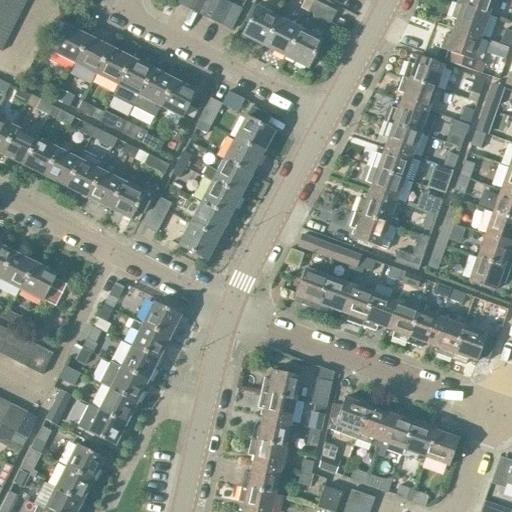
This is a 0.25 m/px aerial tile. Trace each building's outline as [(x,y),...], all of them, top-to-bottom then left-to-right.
[(2,0),(0,0),(0,1),(0,12),(16,20),(22,10),(2,0)] [(2,0),(22,10),(26,0),(2,0)] [(187,9),(191,0),(178,0),(176,4),(187,9)] [(191,0),(187,9),(198,15),(205,0),(191,0)] [(205,0),(198,15),(209,21),(220,0),(219,0),(205,0)] [(209,21),(219,26),(230,5),(220,0),(209,21)] [(304,0),(300,9),(308,13),(313,2),(309,0),(304,0)] [(456,0),(454,6),(487,18),(493,0),(456,0)] [(313,2),(308,13),(330,24),(335,13),(313,2)] [(241,11),(230,5),(219,26),(231,32),(241,11)] [(456,23),(453,30),(480,40),(487,18),(454,6),(449,21),(456,23)] [(263,48),(277,19),(255,8),(241,37),(263,48)] [(0,12),(0,25),(11,31),(16,20),(0,12)] [(263,48),(285,58),(299,30),(277,19),(263,48)] [(0,25),(0,38),(6,41),(11,31),(0,25)] [(73,65),(87,38),(65,26),(51,53),(73,65)] [(511,31),(504,29),(498,46),(508,50),(511,38),(511,31)] [(299,30),(285,58),(307,70),(313,58),(322,62),(330,45),(321,41),(299,30)] [(443,37),(439,51),(448,54),(445,63),(480,76),(484,65),(472,61),(480,40),(453,30),(450,40),(443,37)] [(73,65),(94,75),(108,48),(87,38),(73,65)] [(488,43),(484,54),(504,61),(508,50),(498,46),(488,43)] [(94,75),(116,86),(129,59),(108,48),(94,75)] [(407,66),(402,77),(436,89),(443,68),(416,58),(412,68),(407,66)] [(116,86),(111,96),(132,107),(151,70),(129,59),(116,86)] [(172,81),(151,70),(132,107),(154,118),(159,108),(172,81)] [(474,76),(466,100),(476,104),(485,80),(474,76)] [(404,93),(400,102),(427,112),(436,89),(402,77),(397,91),(404,93)] [(0,91),(5,94),(9,85),(0,80),(0,91)] [(46,94),(50,86),(39,80),(34,88),(46,94)] [(172,81),(159,108),(181,119),(195,92),(172,81)] [(503,88),(491,84),(485,100),(498,105),(503,88)] [(26,105),(30,96),(17,89),(13,98),(26,105)] [(46,104),(30,96),(26,105),(42,113),(46,104)] [(209,99),(198,120),(211,126),(221,106),(209,99)] [(466,100),(458,124),(468,127),(476,104),(466,100)] [(81,101),(77,110),(90,117),(94,108),(81,101)] [(391,109),(386,123),(419,135),(427,112),(400,102),(397,111),(391,109)] [(234,138),(262,153),(273,132),(263,127),(269,115),(251,106),(234,138)] [(495,113),(482,109),(474,130),(487,134),(495,113)] [(59,110),(54,121),(69,127),(73,118),(59,110)] [(102,112),(98,121),(111,127),(115,119),(102,112)] [(206,134),(211,126),(198,120),(194,128),(206,134)] [(0,154),(14,128),(0,121),(0,154)] [(82,122),(77,132),(90,138),(95,128),(82,122)] [(452,122),(449,132),(464,137),(468,127),(458,124),(452,122)] [(124,123),(120,132),(133,139),(137,130),(124,123)] [(387,139),(384,148),(411,157),(419,135),(386,123),(382,137),(387,139)] [(0,154),(0,155),(22,166),(35,139),(14,128),(0,154)] [(485,135),(474,131),(469,146),(480,149),(485,135)] [(103,133),(99,143),(112,149),(116,139),(103,133)] [(144,134),(140,142),(155,150),(159,141),(144,134)] [(234,138),(223,160),(251,175),(262,153),(234,138)] [(22,166),(43,177),(57,150),(35,139),(22,166)] [(125,144),(120,154),(133,160),(138,150),(125,144)] [(375,154),(370,169),(403,180),(411,157),(384,148),(381,157),(375,154)] [(43,177),(64,188),(78,161),(57,150),(43,177)] [(182,151),(177,163),(185,167),(191,155),(182,151)] [(447,152),(441,168),(452,172),(458,156),(447,152)] [(147,155),(142,164),(163,175),(168,165),(147,155)] [(223,160),(217,171),(206,166),(201,175),(240,196),(251,175),(223,160)] [(464,160),(458,176),(469,180),(474,164),(464,160)] [(64,188),(86,199),(100,172),(78,161),(64,188)] [(185,167),(177,163),(171,175),(179,179),(185,167)] [(441,168),(436,183),(447,187),(452,172),(441,168)] [(511,169),(509,168),(500,191),(511,194),(511,169)] [(371,185),(368,193),(395,203),(403,180),(370,169),(365,183),(371,185)] [(86,199),(108,210),(121,183),(100,172),(86,199)] [(212,182),(201,202),(229,217),(240,196),(201,175),(200,176),(212,182)] [(469,180),(458,176),(452,194),(462,198),(469,180)] [(121,183),(108,210),(130,221),(135,210),(143,214),(154,192),(145,187),(142,193),(121,183)] [(511,194),(500,191),(493,213),(511,219),(511,194)] [(359,200),(354,213),(387,225),(395,203),(368,193),(365,202),(359,200)] [(431,197),(425,214),(436,217),(442,201),(431,197)] [(155,206),(167,212),(171,204),(159,198),(155,206)] [(201,202),(190,224),(218,238),(229,217),(201,202)] [(156,234),(167,212),(155,206),(144,228),(156,234)] [(446,210),(442,221),(453,225),(457,213),(446,210)] [(387,225),(354,213),(349,227),(355,230),(352,238),(379,248),(387,225)] [(511,219),(493,213),(484,236),(511,245),(511,241),(511,219)] [(431,231),(436,217),(425,214),(420,228),(431,231)] [(442,221),(434,244),(445,248),(453,225),(442,221)] [(218,238),(190,224),(178,246),(206,261),(218,238)] [(399,251),(394,262),(417,270),(428,239),(418,236),(411,255),(399,251)] [(484,236),(476,259),(509,270),(511,261),(511,256),(507,255),(511,245),(484,236)] [(309,250),(335,259),(339,248),(313,239),(309,250)] [(445,248),(434,244),(426,267),(437,271),(445,248)] [(0,276),(12,253),(0,247),(0,276)] [(339,248),(335,259),(356,267),(360,256),(339,248)] [(0,276),(0,280),(20,291),(33,264),(12,253),(0,276)] [(375,262),(360,256),(356,267),(372,272),(375,262)] [(509,270),(476,259),(468,283),(494,292),(497,284),(503,286),(509,270)] [(33,264),(20,291),(42,302),(54,308),(65,285),(54,280),(56,276),(33,264)] [(402,285),(406,273),(389,267),(386,278),(400,283),(400,285),(402,285)] [(315,311),(327,279),(305,270),(295,297),(303,300),(301,306),(315,311)] [(421,278),(406,273),(402,285),(417,291),(421,278)] [(332,311),(340,314),(349,287),(327,279),(315,311),(330,316),(332,311)] [(123,288),(114,283),(108,295),(117,299),(123,288)] [(448,300),(452,290),(434,283),(431,294),(448,300)] [(346,322),(361,327),(372,295),(349,287),(340,314),(348,317),(346,322)] [(465,295),(452,290),(448,300),(461,305),(465,295)] [(376,327),(386,330),(395,303),(372,295),(361,327),(374,332),(376,327)] [(133,320),(169,338),(180,316),(153,303),(142,324),(133,319),(133,320)] [(392,339),(406,344),(418,312),(395,303),(386,330),(394,333),(392,339)] [(106,322),(112,310),(103,306),(97,318),(106,322)] [(4,320),(17,326),(21,317),(9,311),(4,320)] [(421,343),(431,347),(441,320),(418,312),(406,344),(419,349),(421,343)] [(158,359),(169,338),(133,320),(129,327),(138,332),(131,346),(158,359)] [(437,356),(452,361),(463,328),(441,320),(431,347),(439,350),(437,356)] [(0,349),(9,332),(0,327),(0,349)] [(92,327),(86,339),(82,348),(92,353),(97,344),(95,343),(101,332),(92,327)] [(486,336),(463,328),(452,361),(465,366),(467,360),(476,363),(486,336)] [(0,349),(0,354),(9,359),(20,338),(9,332),(0,349)] [(9,359),(20,364),(31,343),(20,338),(9,359)] [(20,364),(31,370),(42,349),(31,343),(20,364)] [(131,346),(120,368),(147,381),(158,359),(131,346)] [(84,365),(90,353),(92,354),(92,353),(82,348),(75,362),(83,366),(84,365)] [(53,354),(42,349),(31,370),(42,375),(53,354)] [(120,368),(110,388),(137,402),(147,381),(120,368)] [(71,370),(65,380),(64,383),(73,387),(79,374),(71,370)] [(264,379),(261,393),(295,401),(301,377),(273,371),(271,380),(264,379)] [(316,381),(311,405),(325,408),(331,384),(316,381)] [(110,388),(99,410),(126,423),(137,402),(110,388)] [(60,391),(54,402),(63,407),(69,395),(60,391)] [(264,410),(263,418),(290,424),(295,401),(261,393),(258,409),(264,410)] [(356,440),(368,407),(345,398),(341,409),(332,406),(327,429),(356,440)] [(0,412),(0,438),(16,407),(5,402),(0,412)] [(8,444),(10,445),(27,412),(16,407),(0,438),(0,443),(7,447),(8,444)] [(368,407),(356,440),(370,445),(377,447),(379,448),(391,415),(368,407)] [(126,423),(99,410),(87,433),(114,447),(126,423)] [(307,428),(309,428),(320,431),(324,414),(310,411),(307,428)] [(38,418),(27,412),(10,445),(20,451),(27,439),(38,418)] [(377,447),(374,455),(376,455),(383,458),(385,451),(386,451),(401,456),(413,423),(391,415),(379,448),(377,447)] [(255,426),(251,440),(285,448),(290,424),(263,418),(261,427),(255,426)] [(418,456),(426,458),(436,432),(413,423),(401,456),(416,462),(418,456)] [(438,426),(436,432),(426,458),(449,467),(459,440),(450,436),(452,431),(438,426)] [(36,439),(30,450),(39,454),(40,453),(38,453),(43,443),(44,444),(50,431),(42,427),(36,439)] [(317,446),(320,431),(309,428),(306,444),(317,446)] [(254,457),(253,465),(280,471),(285,448),(251,440),(248,455),(254,457)] [(347,465),(334,460),(338,451),(324,445),(319,467),(342,476),(347,465)] [(76,446),(65,467),(92,481),(103,459),(76,446)] [(30,450),(20,471),(29,475),(39,454),(30,450)] [(302,459),(299,475),(310,478),(314,462),(302,459)] [(2,462),(0,465),(0,488),(1,489),(12,467),(2,462)] [(244,472),(241,486),(275,494),(280,471),(253,465),(251,474),(244,472)] [(65,467),(55,489),(81,502),(92,481),(65,467)] [(366,484),(369,474),(353,468),(349,479),(366,484)] [(23,488),(29,475),(20,471),(13,483),(23,488)] [(382,479),(369,474),(366,484),(388,492),(392,477),(382,479)] [(309,480),(310,478),(299,475),(297,484),(309,487),(311,481),(309,480)] [(271,511),(275,494),(241,486),(238,502),(244,503),(242,511),(271,511)] [(324,486),(317,506),(332,511),(335,511),(342,492),(324,486)] [(411,501),(414,491),(399,486),(395,495),(411,501)] [(47,511),(76,511),(81,502),(55,489),(44,510),(37,506),(37,507),(47,511)] [(347,501),(371,509),(375,498),(351,490),(347,501)] [(9,491),(0,509),(0,511),(9,511),(18,496),(9,491)] [(428,496),(414,491),(411,501),(424,505),(428,496)] [(347,501),(342,511),(370,511),(371,509),(347,501)]
